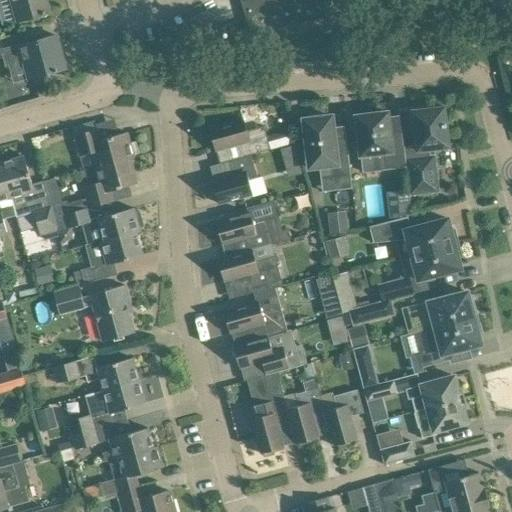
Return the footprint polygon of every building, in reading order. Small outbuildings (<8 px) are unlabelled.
[(46,0),(11,0),(17,21),(50,11),(46,0)] [(241,0),(251,36),(329,15),(325,0),(241,0)] [(0,57),(3,57),(6,66),(27,60),(32,77),(66,68),(57,35),(14,47),(15,47),(2,51),(0,42),(0,57)] [(404,146),(407,167),(410,195),(441,192),(436,153),(431,154),(430,148),(449,146),(444,107),(413,111),(417,145),(404,146)] [(383,170),(407,167),(404,146),(402,132),(390,133),(388,111),(356,115),(361,155),(382,153),(383,160),(381,160),(383,170)] [(351,174),(347,142),(335,143),(331,116),(325,116),(324,113),(310,115),(311,118),(304,119),(309,167),(320,166),(321,177),(351,174)] [(251,154),(271,148),(296,141),(293,133),(268,140),(264,124),(247,129),(243,117),(209,126),(215,150),(238,143),(242,156),(251,154)] [(92,120),(72,126),(74,134),(98,128),(96,123),(95,119),(92,120)] [(96,166),(96,167),(134,156),(128,131),(101,139),(98,128),(74,134),(80,153),(80,155),(96,151),(99,165),(96,166)] [(292,146),(279,150),(282,160),(295,156),(292,146)] [(251,154),(242,156),(228,160),(232,173),(212,179),(215,190),(213,192),(215,199),(218,200),(218,202),(252,193),(249,179),(257,177),(251,154)] [(24,156),(1,163),(11,198),(17,215),(17,217),(34,212),(41,236),(58,231),(58,230),(55,217),(52,207),(40,210),(24,156)] [(68,203),(71,213),(87,208),(90,207),(94,206),(113,201),(110,190),(137,183),(131,158),(134,157),(134,156),(96,167),(80,171),(88,199),(82,200),(82,199),(68,203)] [(11,198),(1,163),(0,163),(0,257),(4,257),(3,236),(8,235),(3,219),(17,215),(11,198)] [(386,193),(389,218),(411,215),(408,190),(386,193)] [(245,237),(248,249),(253,248),(253,249),(272,244),(291,239),(288,229),(279,232),(275,217),(279,216),(276,200),(246,208),(246,212),(216,219),(217,222),(215,224),(217,230),(219,231),(222,243),(245,237)] [(100,241),(140,230),(133,207),(98,217),(104,240),(100,241)] [(71,213),(55,217),(58,230),(66,227),(67,229),(91,222),(87,208),(71,213)] [(343,216),(328,217),(330,234),(345,232),(343,216)] [(408,238),(412,254),(458,242),(455,228),(451,229),(448,218),(427,223),(425,217),(410,221),(408,216),(370,226),(374,242),(408,238)] [(140,230),(100,241),(107,264),(142,254),(136,232),(140,231),(140,230)] [(342,237),(324,242),(327,253),(345,248),(342,237)] [(458,242),(412,254),(419,279),(461,268),(458,257),(462,256),(458,242)] [(248,249),(218,257),(219,260),(217,261),(219,268),(221,268),(224,280),(249,273),(253,287),(282,279),(275,255),(256,260),(253,249),(253,248),(248,249)] [(49,266),(36,269),(40,285),(53,282),(49,266)] [(81,270),(85,283),(98,280),(94,266),(81,270)] [(410,276),(379,284),(383,301),(390,299),(414,293),(410,276)] [(330,277),(318,280),(323,300),(335,297),(330,277)] [(132,317),(130,316),(127,304),(130,303),(125,284),(82,296),(79,284),(54,291),(60,314),(94,305),(103,340),(134,332),(133,329),(135,327),(132,317)] [(416,322),(418,331),(478,315),(473,298),(470,299),(467,291),(429,301),(429,302),(422,303),(426,317),(416,322)] [(15,292),(5,294),(7,303),(17,301),(15,292)] [(383,301),(351,309),(355,323),(394,313),(390,299),(383,301)] [(224,309),(225,312),(223,314),(225,320),(227,321),(230,333),(253,326),(257,338),(288,330),(281,307),(262,312),(259,300),(224,309)] [(478,315),(418,331),(424,352),(418,353),(421,367),(451,359),(449,351),(481,343),(478,332),(482,331),(478,315)] [(343,317),(329,320),(331,327),(345,323),(343,317)] [(363,325),(348,329),(352,347),(368,343),(363,325)] [(290,368),(285,351),(295,348),(290,329),(288,330),(257,338),(234,345),(235,348),(233,350),(234,356),(237,357),(240,368),(263,361),(267,375),(277,372),(290,368)] [(0,391),(26,384),(14,344),(1,347),(8,373),(0,375),(0,391)] [(353,348),(364,387),(378,383),(367,344),(353,348)] [(351,353),(339,356),(343,370),(355,367),(351,353)] [(100,378),(104,390),(139,380),(133,357),(85,370),(88,381),(100,378)] [(80,377),(76,361),(53,367),(57,383),(80,377)] [(267,375),(264,375),(270,400),(248,406),(261,452),(264,452),(265,453),(272,452),(272,449),(284,446),(278,423),(289,420),(290,420),(287,408),(285,398),(284,396),(277,372),(267,375)] [(424,395),(428,407),(465,397),(462,386),(458,387),(455,375),(406,388),(409,399),(424,395)] [(296,395),(285,398),(287,408),(290,420),(289,420),(296,443),(299,442),(300,444),(307,442),(307,440),(319,436),(313,413),(324,410),(326,410),(323,399),(319,387),(317,379),(303,383),(305,390),(295,393),(296,395)] [(378,383),(364,387),(367,401),(398,393),(395,379),(378,383)] [(67,421),(72,437),(95,430),(91,416),(97,414),(97,417),(146,403),(139,380),(104,390),(85,395),(91,414),(67,421)] [(334,396),(323,399),(326,410),(324,410),(334,445),(337,444),(339,446),(346,444),(346,441),(357,438),(351,416),(364,412),(358,389),(339,394),(334,395),(334,396)] [(465,397),(428,407),(415,410),(423,437),(436,434),(435,430),(467,421),(464,409),(468,408),(465,397)] [(45,409),(37,412),(42,431),(51,428),(45,409)] [(102,452),(105,460),(157,446),(157,445),(153,446),(148,427),(109,438),(112,449),(102,452)] [(95,430),(72,437),(75,449),(99,443),(95,430)] [(381,449),(385,464),(416,456),(411,440),(381,449)] [(70,441),(59,444),(60,450),(72,447),(70,441)] [(0,466),(21,461),(17,444),(0,448),(0,466)] [(103,496),(118,491),(139,485),(136,474),(163,467),(157,446),(105,460),(105,461),(119,457),(124,477),(100,483),(103,496)] [(75,458),(72,447),(60,450),(64,462),(75,458)] [(0,508),(8,506),(29,500),(24,486),(30,484),(24,461),(13,463),(0,467),(0,508)] [(439,511),(453,507),(488,497),(485,487),(484,487),(479,472),(432,484),(439,511)] [(406,476),(394,479),(398,497),(411,494),(406,476)] [(375,483),(383,511),(401,511),(401,509),(393,478),(375,483)] [(369,511),(383,511),(375,483),(363,487),(369,511)] [(139,485),(118,491),(123,511),(128,511),(140,509),(140,511),(175,511),(170,490),(145,497),(141,485),(139,485)] [(71,488),(58,491),(62,503),(75,500),(71,488)] [(488,497),(453,507),(454,511),(490,511),(489,508),(491,508),(488,497)] [(29,511),(63,511),(61,503),(29,511)]
